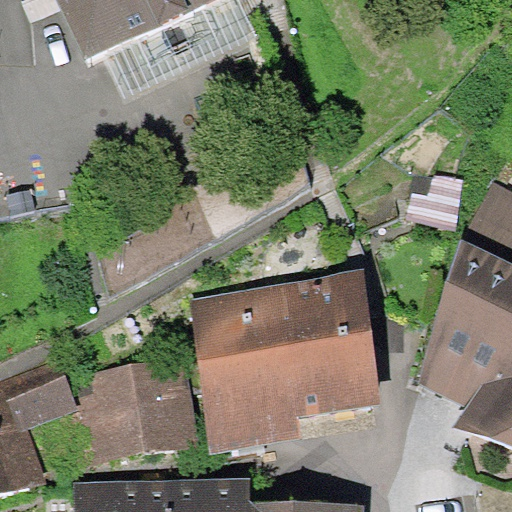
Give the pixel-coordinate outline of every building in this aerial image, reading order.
[(58,0),(86,59),(211,0),(58,0)] [(511,257),(511,190),(491,181),(463,239),(510,262),(511,257)] [(463,239),(420,383),(466,407),(455,426),(511,448),(511,262),(510,262),(463,239)] [(189,300),(211,452),(302,439),(298,416),(383,404),(363,270),(189,300)] [(30,428),(71,411),(58,359),(0,381),(0,392),(5,390),(20,431),(30,428)] [(185,359),(77,374),(92,463),(199,449),(185,359)] [(0,496),(45,484),(30,428),(20,431),(5,390),(0,392),(0,496)] [(362,511),(363,502),(251,503),(251,479),(74,480),(74,511),(362,511)]
